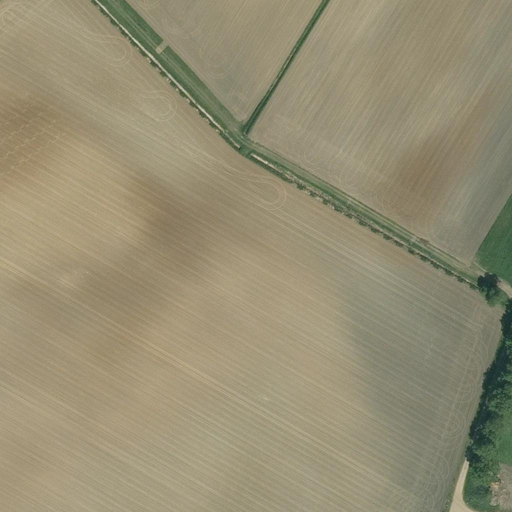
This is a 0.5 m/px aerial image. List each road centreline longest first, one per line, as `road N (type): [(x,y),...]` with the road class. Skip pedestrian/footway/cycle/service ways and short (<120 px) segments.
road 1 (track): [(163,58),(239,136),(511,297)]
road 2 (unclassified): [(451,511),(511,328)]
